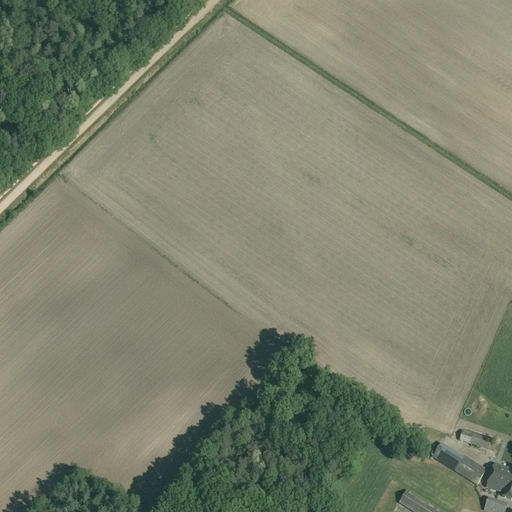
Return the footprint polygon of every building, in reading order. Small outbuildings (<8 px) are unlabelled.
[(489,462),(492,448),(471,443),(469,450),(476,452),(475,458),(489,462)] [(486,471),(465,457),(455,472),(477,486),(486,471)] [(511,500),(511,469),(511,474),(496,469),(490,487),(505,492),(503,497),(511,500)] [(413,511),(439,511),(408,492),(400,503),(413,511)] [(491,511),(503,511),(506,506),(494,503),(493,507),(485,505),(484,509),(491,511)]
